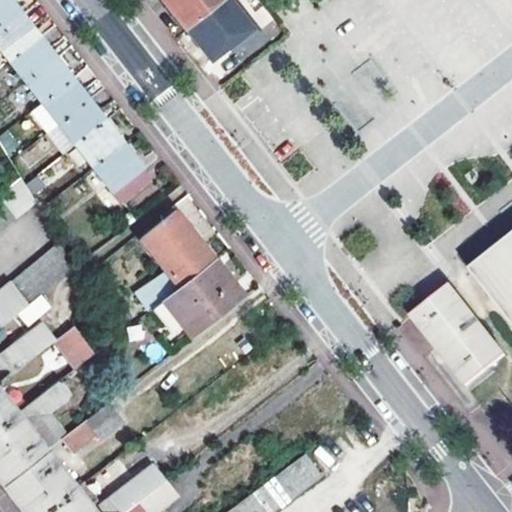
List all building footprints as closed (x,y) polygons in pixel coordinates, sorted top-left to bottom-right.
[(0,0),(0,33),(23,15),(11,0),(0,0)] [(214,3),(218,0),(164,0),(169,6),(184,27),(214,3)] [(231,27),(214,3),(184,27),(201,50),(231,27)] [(23,15),(0,33),(0,48),(12,64),(42,39),(23,15)] [(58,60),(42,39),(12,64),(28,84),(58,60)] [(58,60),(28,84),(45,105),(75,81),(58,60)] [(91,102),(75,81),(45,105),(61,126),(91,102)] [(91,102),(61,126),(56,131),(72,151),(77,147),(108,123),(91,102)] [(77,147),(96,170),(126,146),(108,123),(77,147)] [(25,148),(12,132),(1,140),(13,158),(25,148)] [(157,185),(126,146),(96,170),(127,209),(157,185)] [(25,180),(0,199),(0,234),(40,204),(29,186),(25,180)] [(183,290),(218,263),(179,214),(144,240),(173,277),(183,290)] [(511,236),(470,270),(511,325),(511,236)] [(80,268),(65,245),(12,285),(29,308),(49,293),(80,268)] [(183,290),(168,301),(197,339),(248,300),(218,262),(218,263),(183,290)] [(173,277),(159,288),(168,301),(183,290),(173,277)] [(0,330),(29,308),(12,285),(0,294),(0,330)] [(505,356),(450,285),(411,316),(439,352),(466,386),(505,356)] [(168,301),(159,288),(142,300),(152,313),(168,301)] [(98,356),(49,293),(29,308),(78,371),(98,356)] [(40,400),(53,416),(78,397),(65,381),(40,400)] [(0,431),(21,416),(1,390),(0,389),(0,431)] [(40,400),(21,416),(33,431),(53,416),(40,400)] [(70,438),(66,441),(77,455),(101,435),(105,442),(128,424),(113,405),(70,438)] [(21,416),(0,431),(0,480),(6,488),(50,453),(33,431),(21,416)] [(52,511),(80,491),(50,453),(6,488),(10,493),(23,510),(24,511),(52,511)] [(280,511),(325,477),(309,456),(236,511),(280,511)] [(150,473),(104,509),(106,511),(131,511),(162,488),(150,473)] [(86,487),(80,491),(96,511),(106,511),(104,509),(86,487)] [(164,511),(175,504),(162,488),(131,511),(164,511)] [(96,511),(80,491),(52,511),(96,511)]
